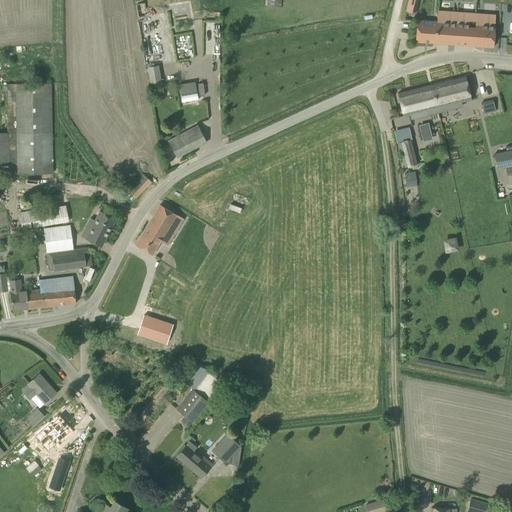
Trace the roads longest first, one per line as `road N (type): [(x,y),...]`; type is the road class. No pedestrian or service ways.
road 1 (unclassified): [(89,309),(150,203),(182,173),(405,68),(458,55),(511,59)]
road 2 (track): [(368,85),(388,192),(406,511)]
road 3 (unclassified): [(86,393),(109,428),(193,511)]
